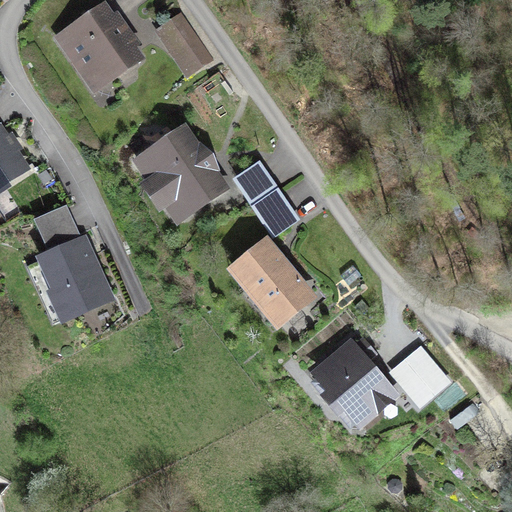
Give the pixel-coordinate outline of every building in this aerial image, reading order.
[(103,11),(56,41),(94,98),(141,68),(103,11)] [(189,26),(166,40),(189,75),(212,60),(189,26)] [(0,190),(26,175),(0,130),(0,190)] [(186,131),(129,171),(174,236),(231,195),(186,131)] [(259,166),(238,178),(255,208),(275,193),(259,166)] [(292,216),(275,193),(255,208),(271,231),(292,216)] [(38,221),(49,247),(69,239),(58,213),(38,221)] [(311,304),(264,247),(223,280),(270,338),(311,304)] [(81,249),(30,271),(52,322),(103,300),(81,249)] [(449,382),(420,347),(388,374),(417,409),(449,382)] [(349,349),(308,381),(351,437),(392,405),(349,349)]
